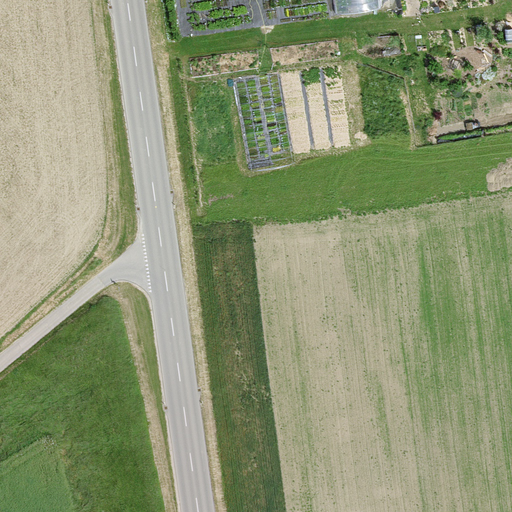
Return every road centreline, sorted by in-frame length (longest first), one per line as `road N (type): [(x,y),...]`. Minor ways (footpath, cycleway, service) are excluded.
road 1 (tertiary): [(199,511),(129,0)]
road 2 (track): [(0,373),(161,241)]
